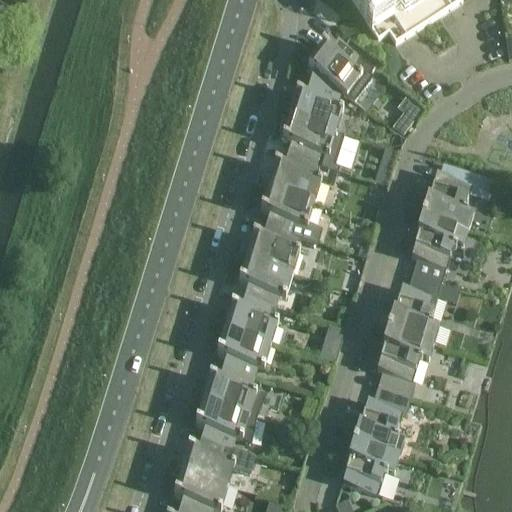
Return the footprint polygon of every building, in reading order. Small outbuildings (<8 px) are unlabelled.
[(349,0),(377,43),(389,36),(395,46),(462,4),(458,0),(349,0)] [(0,23),(0,34),(5,38),(12,24),(3,18),(0,23)] [(307,71),(313,76),(313,75),(340,95),(340,96),(354,106),(372,82),(369,79),(374,73),(337,46),(330,56),(322,50),(318,56),(307,71)] [(313,75),(313,76),(305,102),(296,99),(288,123),(335,137),(343,114),(335,111),(340,96),(340,95),(313,75)] [(416,108),(411,115),(411,118),(418,124),(424,115),(416,108)] [(287,161),(317,171),(338,177),(345,156),(340,154),(344,140),(335,137),(288,123),(281,147),(290,150),(287,161)] [(396,127),(392,132),(402,140),(407,135),(396,127)] [(384,153),(381,164),(394,168),(397,157),(384,153)] [(267,194),(314,208),(321,185),(314,182),(317,171),(287,161),(283,173),(274,170),(267,194)] [(426,204),(421,221),(468,235),(473,218),(466,216),(467,214),(464,213),(468,200),(471,191),(467,190),(470,181),(471,177),(443,168),(442,170),(439,181),(436,180),(428,204),(426,204)] [(265,232),(296,242),(299,230),(307,232),(314,208),(267,194),(259,218),(269,221),(265,232)] [(418,239),(411,263),(417,265),(412,280),(441,289),(445,274),(452,252),(455,253),(456,250),(462,252),(468,235),(421,221),(416,238),(418,239)] [(245,265),(292,279),(299,255),(292,253),(296,242),(265,232),(262,244),(252,241),(245,265)] [(361,249),(358,257),(367,260),(369,252),(361,249)] [(244,303),(274,312),(278,301),(285,303),(292,279),(245,265),(238,289),(247,291),(244,303)] [(392,317),(387,334),(422,345),(433,348),(434,345),(438,331),(432,329),(432,327),(429,326),(436,304),(441,289),(412,280),(407,295),(401,293),(394,318),(392,317)] [(345,284),(342,292),(355,296),(358,288),(345,284)] [(224,336),(271,350),(278,326),(271,324),(274,312),(244,303),(240,315),(231,312),(224,336)] [(433,348),(422,345),(387,334),(382,351),(384,352),(376,376),(382,378),(377,393),(410,403),(415,387),(411,386),(418,365),(421,366),(421,364),(428,366),(433,348)] [(222,374),(253,383),(256,372),(263,374),(271,350),(224,336),(216,360),(225,362),(222,374)] [(318,363),(334,368),(337,357),(322,352),(318,363)] [(209,383),(202,407),(256,423),(267,397),(256,397),(249,395),(253,383),(222,374),(218,386),(209,383)] [(395,440),(401,419),(405,420),(410,403),(377,393),(372,409),(367,407),(359,431),(358,431),(352,448),(399,462),(404,445),(397,443),(398,441),(395,440)] [(202,407),(195,430),(204,433),(200,445),(231,454),(235,443),(242,445),(251,450),(256,423),(202,407)] [(231,454),(200,445),(197,457),(188,454),(180,478),(227,492),(235,468),(227,466),(231,454)] [(399,462),(352,448),(347,465),(349,465),(342,490),(376,500),(383,478),(386,479),(387,477),(393,479),(399,462)] [(179,511),(221,511),(227,492),(180,478),(173,501),(182,504),(179,511)]
